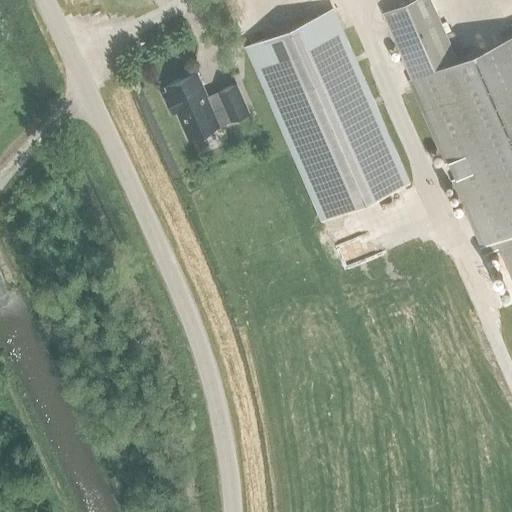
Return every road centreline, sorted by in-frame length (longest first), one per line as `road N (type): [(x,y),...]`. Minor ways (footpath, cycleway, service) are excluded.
road 1 (unclassified): [(232,511),(221,424),(199,343),(86,88)]
road 2 (unclassified): [(0,181),(86,88)]
